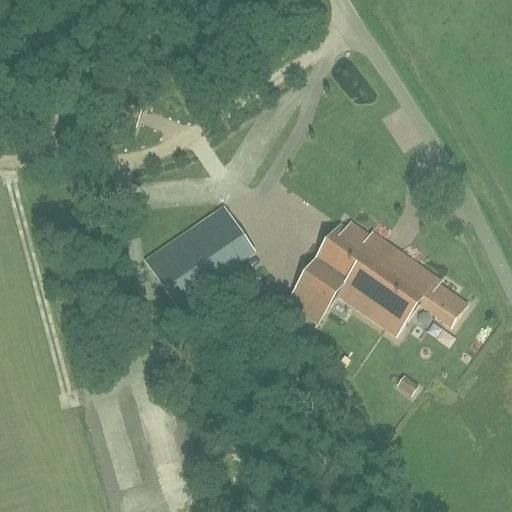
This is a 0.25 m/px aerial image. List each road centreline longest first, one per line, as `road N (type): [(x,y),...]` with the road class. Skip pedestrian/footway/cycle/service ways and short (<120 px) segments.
road 1 (track): [(0,161),(152,154),(330,52)]
road 2 (unclassified): [(511,292),(464,185),(337,0)]
